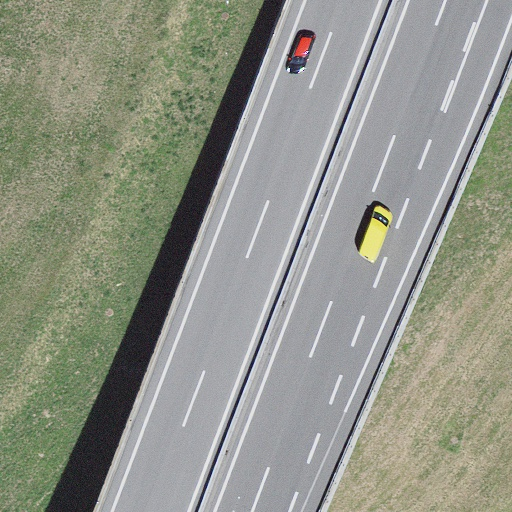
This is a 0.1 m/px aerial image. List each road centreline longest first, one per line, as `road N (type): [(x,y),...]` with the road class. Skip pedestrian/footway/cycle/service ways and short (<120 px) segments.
road 1 (motorway): [(253,511),(446,0)]
road 2 (motorway): [(343,0),(150,511)]
